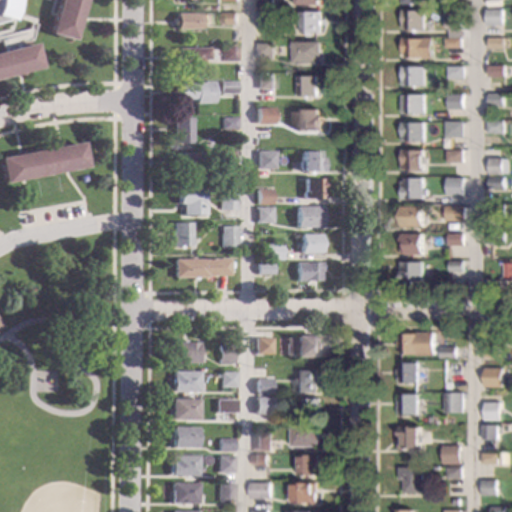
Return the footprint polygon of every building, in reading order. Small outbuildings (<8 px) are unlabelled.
[(0,0),(15,0),(9,21),(3,20),(3,22),(0,22),(0,0)] [(81,0),(76,20),(71,40),(46,33),(51,15),(55,0),(81,0)] [(272,0),(273,9),(257,9),(257,0),(272,0)] [(502,24),(486,24),(486,9),(502,9),(502,24)] [(424,28),(403,29),(402,10),(424,10),(424,28)] [(273,27),(257,27),(257,11),(273,11),(273,27)] [(319,31),(299,31),(299,11),(319,11),(319,31)] [(236,24),(220,24),(220,12),(236,12),(236,24)] [(199,29),(174,30),(174,14),(199,13),(199,29)] [(463,19),(463,28),(446,28),(446,19),(463,19)] [(433,57),(424,57),(424,56),(405,57),(405,53),(402,53),(402,38),(433,37),(433,57)] [(504,47),(488,47),(488,37),(504,37),(504,47)] [(461,47),(445,47),(445,38),(461,38),(461,47)] [(321,55),(319,55),(319,62),(292,62),(292,41),(321,41),(321,55)] [(273,57),(257,57),(257,42),(273,42),(273,57)] [(37,68),(0,77),(0,51),(2,51),(31,43),(37,68)] [(236,61),(220,61),(219,46),(236,46),(236,61)] [(206,60),(201,60),(201,64),(176,65),(176,48),(206,48),(206,60)] [(511,76),(488,76),(488,65),(511,65),(511,76)] [(424,85),(402,85),(402,66),(424,66),(424,85)] [(464,77),(448,78),(448,66),(464,66),(464,77)] [(273,89),(255,90),(255,74),(273,73),(273,89)] [(316,81),(319,81),(319,87),(317,87),(317,95),(297,96),(297,76),(316,75),(316,81)] [(210,103),(192,103),(192,99),(175,99),(175,83),(200,83),(200,82),(210,82),(210,103)] [(235,94),(218,94),(218,82),(220,82),(235,82),(235,94)] [(503,105),(488,105),(487,93),(503,93),(503,105)] [(424,112),(402,113),(401,94),(424,94),(424,112)] [(463,108),(447,108),(447,94),(463,94),(463,108)] [(271,124),(254,125),(254,108),(271,108),(271,124)] [(318,115),(322,115),(322,123),(320,123),(320,131),(296,131),(296,109),(318,109),(318,115)] [(189,144),(171,144),(171,119),(189,118),(189,144)] [(235,130),(219,130),(219,118),(235,118),(235,130)] [(503,132),(487,133),(487,120),(503,120),(503,132)] [(463,136),(445,136),(445,121),(463,121),(463,136)] [(423,141),(401,140),(401,122),(423,122),(423,141)] [(83,167),(63,171),(20,179),(1,183),(0,178),(0,157),(18,154),(57,147),(79,142),(83,167)] [(462,162),(446,162),(446,149),(453,149),(462,149),(462,162)] [(422,169),(401,169),(401,150),(423,150),(422,169)] [(232,166),(217,166),(217,152),(232,151),(232,166)] [(319,157),(322,157),(322,172),(298,172),(298,152),(318,151),(319,157)] [(272,169),(255,169),(255,152),(272,152),(272,169)] [(198,169),(174,170),(173,154),(198,153),(198,169)] [(508,159),(508,173),(488,174),(488,158),(508,159)] [(504,187),(489,188),(489,176),(504,176),(504,187)] [(462,189),(446,189),(446,177),(462,177),(462,189)] [(423,189),(426,189),(426,194),(422,194),(423,198),(401,198),(401,180),(404,180),(404,178),(422,178),(423,189)] [(320,199),(303,199),(302,179),(319,179),(320,199)] [(199,204),(202,204),(202,215),(179,215),(179,204),(175,204),(175,188),(199,188),(199,204)] [(234,211),(216,210),(217,188),(234,189),(234,211)] [(269,205),(254,205),(254,190),(269,189),(269,205)] [(464,220),(445,220),(445,205),(464,205),(464,220)] [(504,217),(489,217),(489,205),(504,205),(504,217)] [(422,226),(401,226),(400,206),(422,206),(422,226)] [(270,223),(253,223),(253,207),(270,207),(270,223)] [(319,227),(294,227),(294,207),(319,207),(319,227)] [(187,223),(188,246),(169,246),(169,223),(187,223)] [(234,248),(218,248),(217,226),(234,226),(234,248)] [(463,244),(447,244),(447,232),(463,232),(463,244)] [(504,244),(488,245),(488,233),(504,232),(504,244)] [(422,253),(400,253),(400,233),(422,233),(422,253)] [(318,253),(298,253),(298,235),(318,235),(318,253)] [(279,260),(263,260),(263,244),(279,245),(279,260)] [(190,259),(225,259),(225,275),(202,276),(202,278),(193,278),(193,280),(189,280),(189,278),(170,278),(170,259),(186,259),(186,257),(190,257),(190,259)] [(463,270),(449,271),(449,260),(463,260),(463,270)] [(422,282),(400,282),(400,262),(422,261),(422,282)] [(319,272),(318,272),(318,281),(294,281),(293,262),(319,262),(319,272)] [(270,275),(254,275),(254,264),(270,264),(270,275)] [(433,354),(416,355),(416,353),(398,353),(398,347),(396,347),(396,341),(397,341),(397,334),(416,334),(416,332),(432,332),(433,354)] [(319,357),(291,357),(291,355),(283,355),(283,339),(291,339),(291,337),(320,337),(319,357)] [(268,354),(252,354),(253,338),(269,338),(268,354)] [(194,363),(169,363),(170,343),(195,343),(194,363)] [(499,357),(484,357),(484,343),(499,343),(499,357)] [(231,364),(215,364),(215,345),(231,346),(231,364)] [(457,357),(440,357),(440,346),(457,346),(457,357)] [(417,382),(398,381),(399,374),(396,374),(396,369),(399,369),(399,362),(417,363),(417,382)] [(503,386),(484,386),(484,368),(503,368),(503,386)] [(317,391),(296,391),(296,370),(317,370),(317,391)] [(195,391),(168,391),(168,371),(195,372),(195,391)] [(233,387),(217,387),(217,372),(233,372),(233,387)] [(268,395),(252,395),(252,378),(268,378),(268,395)] [(463,411),(444,411),(445,392),(464,392),(463,411)] [(417,414),(399,413),(399,412),(396,412),(396,400),(399,400),(399,393),(417,393),(417,414)] [(268,415),(252,414),(252,398),(253,398),(268,398),(268,415)] [(320,417),(299,417),(299,409),(302,409),(302,398),(320,398),(320,417)] [(195,420),(168,420),(168,399),(195,400),(195,420)] [(233,413),(212,413),(212,400),(233,400),(233,413)] [(500,419),(484,419),(485,402),(500,403),(500,419)] [(320,438),(319,438),(319,445),(291,445),(291,424),(320,425),(320,438)] [(498,439),(482,438),(483,425),(498,425),(498,439)] [(420,448),(398,447),(398,437),(399,437),(399,426),(421,426),(420,448)] [(193,449),(169,448),(169,428),(193,428),(193,449)] [(272,450),(253,450),(253,432),(272,432),(272,450)] [(230,451),(215,451),(215,439),(230,439),(230,451)] [(460,463),(443,463),(443,444),(460,444),(460,463)] [(498,463),(483,463),(483,453),(498,453),(498,463)] [(267,464),(252,464),(252,454),(267,454),(267,464)] [(318,474),(298,474),(298,454),(318,454),(318,474)] [(194,476),(167,476),(167,475),(164,475),(164,463),(168,463),(168,456),(194,456),(194,476)] [(230,473),(213,473),(213,456),(229,456),(230,456),(230,473)] [(422,491),(402,491),(403,479),(398,479),(398,466),(422,467),(422,491)] [(462,478),(447,478),(447,466),(462,466),(462,478)] [(497,494),(481,494),(481,479),(497,479),(497,494)] [(271,497),(250,497),(250,482),(266,482),(271,482),(271,497)] [(194,504),(167,503),(167,483),(195,484),(194,504)] [(316,503),(291,503),(292,483),(316,483),(316,503)] [(232,502),(214,502),(214,484),(232,484),(232,502)]
